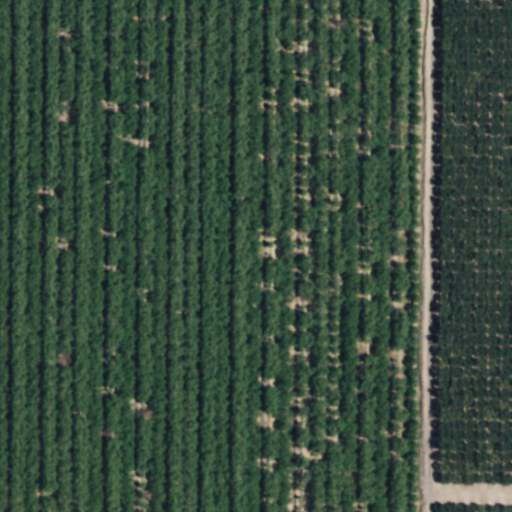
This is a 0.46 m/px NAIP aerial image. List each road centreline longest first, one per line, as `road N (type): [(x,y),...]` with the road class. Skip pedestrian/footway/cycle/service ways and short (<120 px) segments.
road 1 (track): [(415,511),(420,0)]
road 2 (track): [(431,492),(436,0)]
